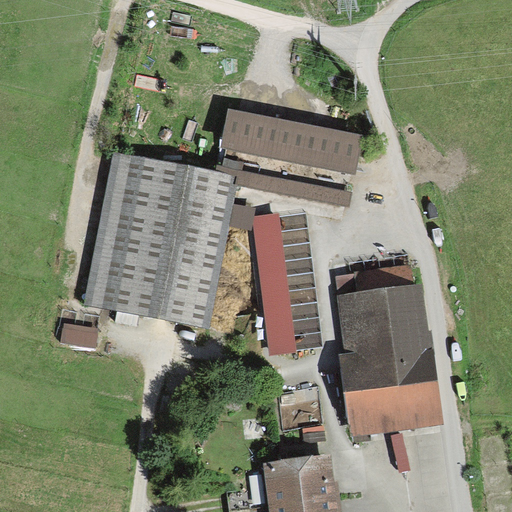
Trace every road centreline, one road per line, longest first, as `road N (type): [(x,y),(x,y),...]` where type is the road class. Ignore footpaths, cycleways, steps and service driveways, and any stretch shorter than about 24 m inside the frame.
road 1 (unclassified): [(407,0),(385,11),(359,52),(420,234),(465,511)]
road 2 (track): [(199,0),(359,52)]
